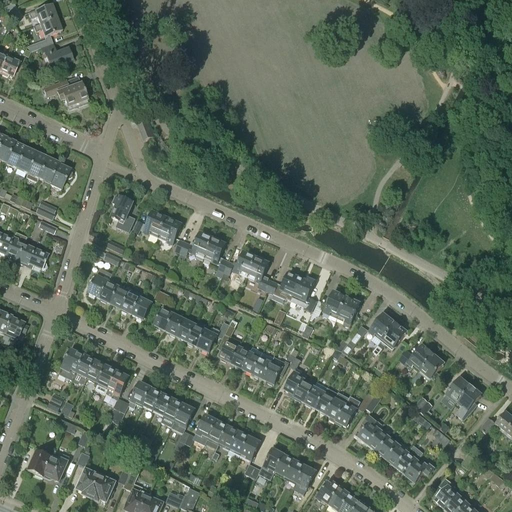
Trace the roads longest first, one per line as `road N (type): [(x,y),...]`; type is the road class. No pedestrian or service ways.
road 1 (residential): [(118,111),(145,180),(358,275),(511,390)]
road 2 (residential): [(412,511),(329,451),(54,314)]
road 3 (residential): [(103,157),(54,314)]
road 4 (residential): [(0,463),(54,314)]
